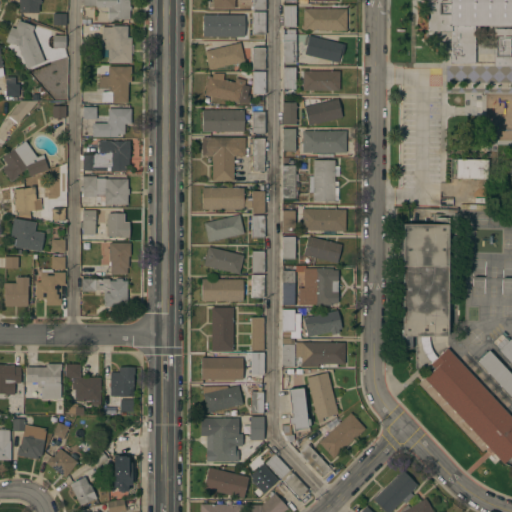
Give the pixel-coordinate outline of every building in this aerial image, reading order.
[(18,0),(41,0),(41,3),(38,3),(38,12),(18,12),(18,0)] [(129,0),(129,6),(131,6),(130,9),(129,9),(129,19),(112,18),(112,20),(107,20),(107,7),(95,7),(95,5),(82,5),(82,0),(129,0)] [(234,0),(234,8),(213,8),(213,0),(234,0)] [(264,0),(264,10),(252,10),(252,0),(264,0)] [(426,0),(511,0),(511,25),(474,25),(474,62),(450,63),(450,30),(427,31),(426,0)] [(295,26),(283,26),(283,4),(295,4),(295,26)] [(346,9),(345,30),(302,30),(303,8),(346,9)] [(264,34),(252,34),(252,12),(264,12),(264,34)] [(66,13),(66,25),(52,25),(52,13),(66,13)] [(244,15),(244,37),(202,36),(202,14),(244,15)] [(44,61),(26,68),(17,45),(13,43),(12,44),(5,41),(10,26),(15,28),(18,20),(34,26),(32,31),(44,61)] [(127,25),(127,37),(131,37),(131,63),(108,62),(108,56),(101,56),(102,26),(111,27),(111,25),(127,25)] [(511,66),(493,66),(493,28),(511,28),(511,66)] [(295,62),(283,62),(283,34),(295,34),(295,62)] [(65,35),(65,47),(52,47),(52,35),(65,35)] [(342,43),(337,62),(304,54),(308,35),(342,43)] [(239,42),(244,61),(208,69),(204,51),(239,42)] [(264,69),(252,69),(252,47),(264,47),(264,69)] [(131,66),(131,81),(127,81),(127,102),(112,102),(112,101),(101,101),(100,91),(107,91),(107,88),(98,88),(98,75),(108,75),(107,66),(131,66)] [(295,89),(282,89),(282,67),(295,67),(295,89)] [(339,70),(339,90),(302,90),(302,70),(339,70)] [(264,93),(252,93),(252,71),(264,71),(264,93)] [(218,77),(234,82),(236,77),(245,80),(244,84),(249,86),(247,94),(250,95),(248,103),(238,103),(203,94),(208,75),(212,76),(213,73),(219,73),(218,77)] [(19,83),(19,95),(5,95),(5,83),(19,83)] [(337,98),(341,116),(308,125),(304,106),(337,98)] [(27,113),(25,113),(17,123),(8,115),(20,100),(37,100),(27,113)] [(295,124),(282,124),(282,101),(295,101),(295,124)] [(52,106),(65,106),(65,117),(52,117),(52,106)] [(96,106),(96,119),(82,119),(82,106),(96,106)] [(130,108),(130,123),(124,123),(124,134),(117,134),(117,136),(92,136),(92,123),(106,123),(106,119),(107,119),(107,108),(130,108)] [(243,110),(243,131),(202,131),(202,109),(243,110)] [(264,134),(251,133),(252,111),(264,111),(264,134)] [(295,151),(282,151),(282,128),(295,128),(295,151)] [(345,130),(345,152),(302,152),(302,130),(345,130)] [(245,137),(244,156),(233,156),(233,181),(212,180),(212,155),(201,155),(201,137),(245,137)] [(264,171),(251,171),(252,137),(264,138),(264,171)] [(111,140),(111,141),(123,141),(123,140),(128,140),(128,165),(125,165),(125,170),(109,170),(109,163),(107,163),(107,170),(82,170),(82,155),(95,155),(95,160),(104,160),(104,153),(98,153),(98,140),(111,140)] [(24,141),(36,157),(42,155),(48,168),(29,175),(26,168),(17,175),(18,176),(10,181),(2,168),(6,165),(2,157),(24,141)] [(334,201),(312,201),(313,159),(334,159),(334,201)] [(487,159),(487,178),(456,178),(456,159),(487,159)] [(294,198),(282,198),(282,165),(294,165),(294,198)] [(95,176),(95,178),(127,179),(127,188),(128,188),(128,194),(127,194),(127,204),(104,204),(104,194),(96,194),(96,196),(82,196),(82,176),(95,176)] [(34,187),(35,199),(38,198),(39,209),(29,210),(30,215),(16,216),(12,189),(34,187)] [(243,187),(243,209),(201,209),(201,187),(243,187)] [(264,213),(251,213),(252,191),(264,191),(264,213)] [(64,219),(51,219),(51,208),(65,208),(64,219)] [(345,209),(345,231),(301,230),(301,208),(345,209)] [(95,210),(95,234),(82,234),(82,210),(95,210)] [(294,232),(281,232),(282,210),(294,210),(294,232)] [(123,213),(123,222),(129,222),(129,237),(121,237),(121,236),(107,236),(107,227),(106,227),(106,219),(107,219),(107,213),(123,213)] [(239,214),(243,233),(208,241),(203,223),(239,214)] [(264,237),(251,237),(251,215),(263,215),(264,237)] [(36,222),(34,231),(44,232),(40,251),(14,246),(16,237),(10,236),(13,218),(36,222)] [(447,224),(447,335),(428,335),(428,339),(429,344),(431,349),(434,354),(436,357),(447,348),(511,418),(511,454),(503,463),(423,378),(434,368),(429,364),(430,363),(427,358),(424,354),(422,349),(421,343),(420,336),(411,336),(411,347),(410,348),(409,348),(401,348),(401,334),(402,334),(402,224),(447,224)] [(341,244),(336,263),(303,254),(307,235),(341,244)] [(294,259),(281,258),(282,236),(294,236),(294,259)] [(65,239),(64,252),(51,251),(51,239),(65,239)] [(130,242),(130,255),(128,255),(128,267),(126,267),(126,273),(110,273),(110,260),(109,260),(109,242),(130,242)] [(243,255),(239,274),(203,265),(207,246),(243,255)] [(263,273),(251,273),(251,251),(263,251),(263,273)] [(17,256),(17,268),(4,268),(4,256),(17,256)] [(64,256),(64,268),(62,268),(62,272),(64,272),(64,284),(61,284),(61,304),(45,304),(45,298),(35,298),(35,281),(40,281),(40,272),(41,272),(41,269),(51,269),(51,256),(64,256)] [(305,265),(305,268),(332,268),(332,270),(337,270),(337,303),(332,303),(332,304),(299,304),(298,287),(304,287),(304,271),(295,271),(295,265),(305,265)] [(294,270),(294,305),(281,305),(282,270),(294,270)] [(263,297),(251,297),(251,275),(263,275),(263,297)] [(28,285),(27,285),(27,305),(4,305),(4,287),(3,287),(3,282),(15,282),(15,277),(28,277),(28,285)] [(109,278),(109,280),(115,280),(116,278),(122,278),(122,280),(127,280),(127,306),(104,306),(104,290),(81,290),(81,278),(109,278)] [(242,279),(242,300),(201,300),(201,278),(242,279)] [(232,350),(210,350),(211,307),(233,307),(232,350)] [(294,309),(294,313),(300,313),(300,325),(301,325),(301,331),(288,331),(288,337),(294,337),(293,366),(281,366),(281,309),(294,309)] [(337,309),(342,328),(337,329),(337,331),(332,332),(332,330),(307,336),(303,318),(337,309)] [(263,350),(250,350),(250,316),(263,316),(263,350)] [(508,340),(498,348),(492,341),(501,333),(508,340)] [(511,339),(511,363),(499,350),(511,338),(511,339)] [(344,342),(344,363),(318,363),(318,367),(301,366),(301,363),(295,363),(295,341),(344,342)] [(511,374),(511,398),(477,361),(489,350),(511,374)] [(263,352),(263,374),(250,374),(250,352),(263,352)] [(242,357),(242,378),(200,378),(200,357),(242,357)] [(45,366),(45,363),(61,363),(61,369),(60,369),(60,383),(60,398),(40,398),(40,386),(36,386),(36,382),(25,382),(26,366),(45,366)] [(80,363),(79,376),(100,377),(100,400),(99,400),(99,404),(91,404),(91,400),(86,400),(86,401),(75,401),(75,397),(74,397),(74,389),(72,389),(72,381),(64,381),(65,363),(80,363)] [(0,364),(4,364),(14,364),(14,366),(20,366),(20,382),(14,382),(14,394),(7,394),(7,393),(0,393),(0,364)] [(134,367),(134,374),(133,374),(132,390),(134,390),(134,396),(114,395),(114,388),(109,388),(110,371),(118,372),(118,366),(134,367)] [(337,413),(322,417),(323,421),(318,422),(317,419),(316,419),(308,387),(306,387),(305,385),(308,384),(306,377),(327,372),(337,413)] [(238,385),(242,403),(207,412),(202,393),(238,385)] [(306,418),(308,418),(309,425),(307,425),(307,427),(293,429),(292,423),(290,424),(289,417),(291,417),(288,389),(302,387),(306,418)] [(262,412),(250,412),(250,391),(262,391),(262,412)] [(132,399),(132,411),(120,411),(120,399),(132,399)] [(350,412),(364,428),(332,457),(318,442),(350,412)] [(90,415),(90,427),(68,427),(69,415),(90,415)] [(263,439),(249,439),(249,416),(263,416),(263,439)] [(238,417),(238,433),(242,433),(242,445),(231,445),(231,460),(206,460),(206,435),(200,435),(200,417),(238,417)] [(24,418),(24,424),(46,428),(41,456),(37,455),(37,459),(16,455),(17,446),(20,446),(23,431),(12,430),(12,418),(24,418)] [(68,426),(63,438),(52,434),(57,422),(68,426)] [(9,440),(10,440),(10,459),(0,459),(0,429),(8,429),(9,440)] [(78,448),(82,445),(79,442),(88,435),(98,447),(85,457),(78,448)] [(124,444),(125,443),(126,445),(122,448),(121,446),(113,453),(105,444),(116,435),(124,444)] [(330,468),(320,477),(298,453),(307,444),(330,468)] [(77,461),(65,477),(45,462),(50,455),(53,457),(59,448),(77,461)] [(100,449),(107,457),(97,466),(90,457),(100,449)] [(289,469),(280,478),(265,462),(274,453),(289,469)] [(113,457),(115,457),(116,456),(125,456),(125,457),(128,457),(128,462),(131,462),(131,486),(127,486),(127,492),(113,492),(113,457)] [(263,493),(277,480),(261,463),(247,477),(263,493)] [(247,476),(242,497),(203,487),(208,467),(247,476)] [(402,469),(417,485),(390,511),(386,511),(373,498),(402,469)] [(291,473),(307,488),(298,496),(283,481),(291,473)] [(69,483),(84,476),(88,485),(89,484),(96,498),(93,499),(93,498),(79,504),(69,483)] [(287,507),(281,511),(248,511),(248,504),(261,504),(273,493),(287,507)] [(400,511),(399,510),(401,509),(401,508),(407,504),(409,507),(424,498),(433,511),(400,511)] [(123,499),(125,511),(119,511),(107,511),(106,502),(123,499)] [(243,504),(242,511),(199,511),(199,503),(243,504)]
